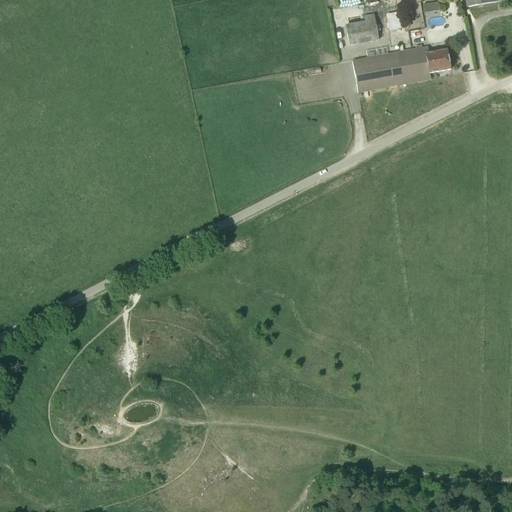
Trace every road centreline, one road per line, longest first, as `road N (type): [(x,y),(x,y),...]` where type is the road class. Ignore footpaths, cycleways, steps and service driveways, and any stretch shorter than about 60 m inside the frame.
road 1 (unclassified): [(0,339),(511,81)]
road 2 (unknown): [(301,511),(329,476),(511,484)]
